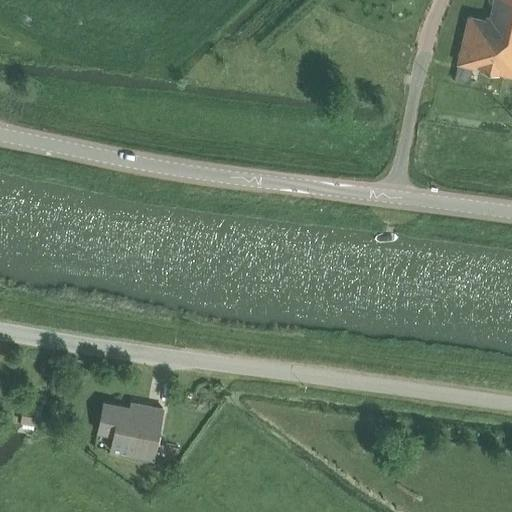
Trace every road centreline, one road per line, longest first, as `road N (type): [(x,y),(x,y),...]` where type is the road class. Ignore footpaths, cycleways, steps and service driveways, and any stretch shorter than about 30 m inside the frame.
road 1 (tertiary): [(511,213),(157,168),(0,136)]
road 2 (unclassified): [(511,405),(0,333)]
